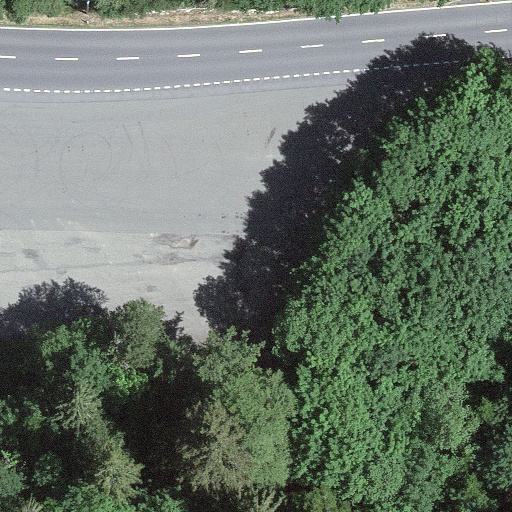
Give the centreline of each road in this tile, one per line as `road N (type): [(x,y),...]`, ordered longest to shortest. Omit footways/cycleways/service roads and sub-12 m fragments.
road 1 (track): [(1,57),(158,295),(217,337),(380,511)]
road 2 (secondary): [(511,29),(154,57),(0,57)]
